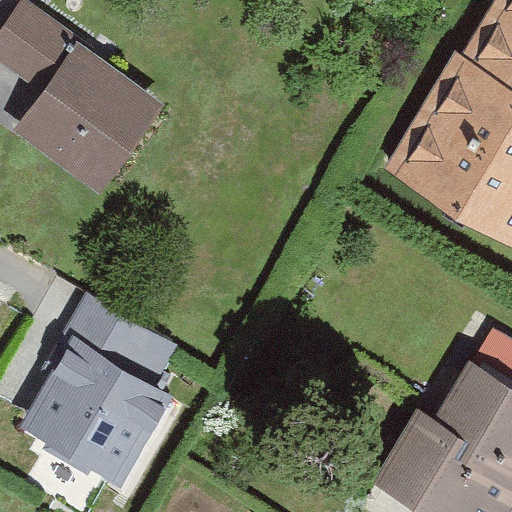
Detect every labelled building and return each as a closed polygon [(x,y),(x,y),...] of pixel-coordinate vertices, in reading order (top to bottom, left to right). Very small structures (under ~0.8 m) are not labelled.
[(511,0),(507,0),(474,55),(468,51),(401,162),(511,228),(511,0)] [(153,100),(23,8),(0,40),(0,43),(57,84),(27,126),(99,177),(153,100)] [(59,367),(23,427),(122,486),(173,400),(148,385),(170,348),(82,296),(44,359),(59,367)] [(511,326),(500,321),(490,341),(511,351),(511,326)] [(511,389),(475,367),(442,423),(511,464),(511,389)] [(454,511),(498,511),(511,489),(511,464),(442,423),(424,413),(388,473),(454,511)]
